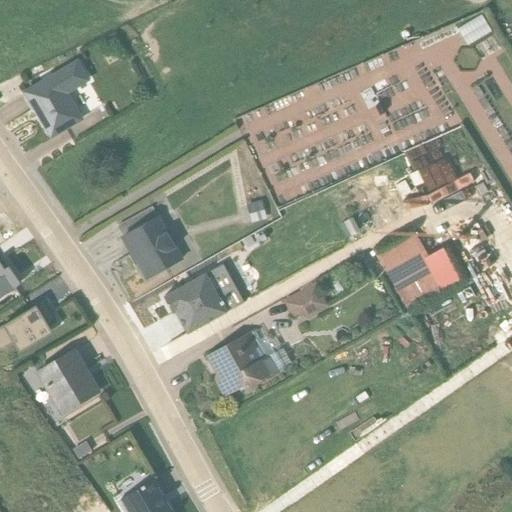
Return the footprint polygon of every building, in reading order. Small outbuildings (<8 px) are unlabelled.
[(481,16),(457,30),(466,47),(491,33),(481,16)] [(24,94),(51,138),(82,119),(68,95),(90,82),(78,62),(24,94)] [(86,114),(104,104),(95,87),(77,97),(86,114)] [(414,171),(424,193),(457,179),(448,157),(414,171)] [(261,202),(246,207),(251,223),(266,219),(261,202)] [(117,228),(123,238),(146,279),(182,259),(152,208),(117,228)] [(374,254),(406,311),(440,291),(459,280),(441,249),(427,257),(415,236),(412,238),(410,234),(374,254)] [(14,278),(2,261),(0,262),(0,297),(14,288),(9,281),(14,278)] [(208,266),(166,288),(187,328),(230,306),(208,266)] [(348,288),(339,272),(328,277),(337,294),(348,288)] [(307,321),(328,309),(314,283),(283,301),(289,314),(301,317),(307,321)] [(0,328),(0,353),(15,344),(18,349),(53,327),(48,318),(52,316),(41,298),(4,321),(6,325),(0,328)] [(206,357),(216,376),(214,381),(224,398),(247,386),(249,389),(277,372),(268,355),(264,357),(251,332),(206,357)] [(35,375),(60,415),(98,393),(73,352),(35,375)] [(91,452),(85,442),(72,450),(78,459),(91,452)] [(169,511),(151,482),(118,502),(123,511),(169,511)]
